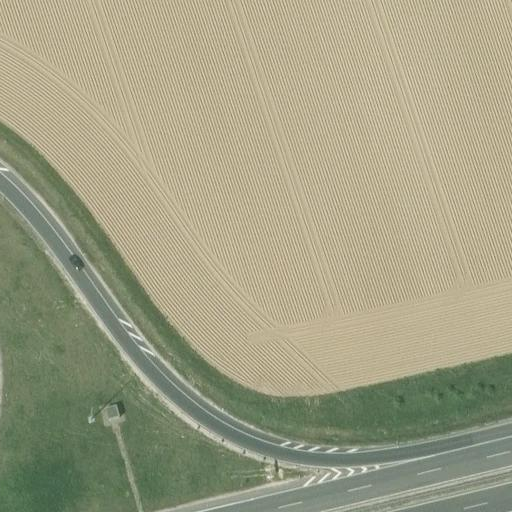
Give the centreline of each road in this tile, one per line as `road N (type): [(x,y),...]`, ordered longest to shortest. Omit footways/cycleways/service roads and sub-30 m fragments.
road 1 (motorway): [(511,441),(346,464),(242,442),(170,394),(138,360),(65,254),(0,180)]
road 2 (trunk): [(511,450),(267,511)]
road 3 (track): [(319,406),(511,361)]
